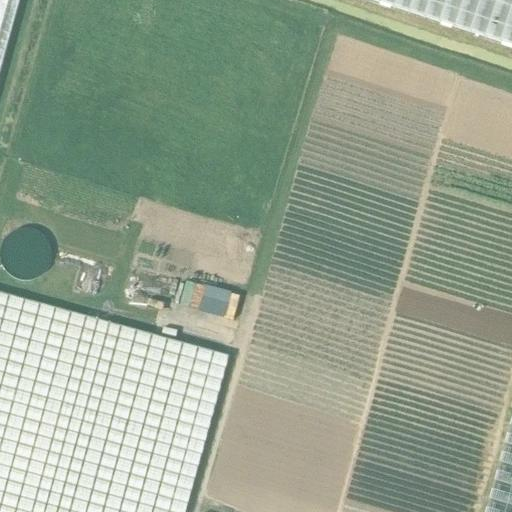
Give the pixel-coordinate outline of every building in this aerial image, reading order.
[(0,0),(0,74),(20,0),(0,0)] [(511,0),(367,0),(511,47),(511,0)] [(28,265),(41,266),(41,253),(43,253),(45,236),(22,234),(20,258),(28,258),(28,265)] [(187,280),(180,304),(224,316),(231,293),(187,280)] [(0,294),(0,511),(185,511),(190,496),(228,360),(90,320),(74,316),(0,294)] [(511,511),(511,409),(483,511),(511,511)]
